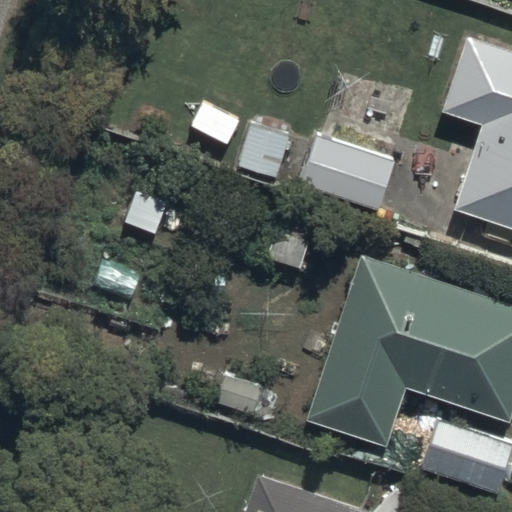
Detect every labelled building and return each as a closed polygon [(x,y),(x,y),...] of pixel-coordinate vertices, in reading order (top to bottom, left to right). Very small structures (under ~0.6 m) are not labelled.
[(511,235),(511,55),(469,43),(446,118),(480,128),(453,218),(511,235)] [(275,175),(288,136),(247,122),(234,161),(275,175)] [(375,207),(393,158),(315,130),(297,179),(375,207)] [(136,182),(123,216),(175,236),(188,203),(136,182)] [(264,256),(299,265),(310,215),(276,207),(264,256)] [(511,423),(511,311),(364,260),(309,421),(387,447),(406,392),(511,428),(511,423)] [(496,487),(511,438),(433,415),(419,464),(496,487)] [(367,511),(262,475),(248,511),(367,511)] [(429,511),(402,486),(376,511),(429,511)]
